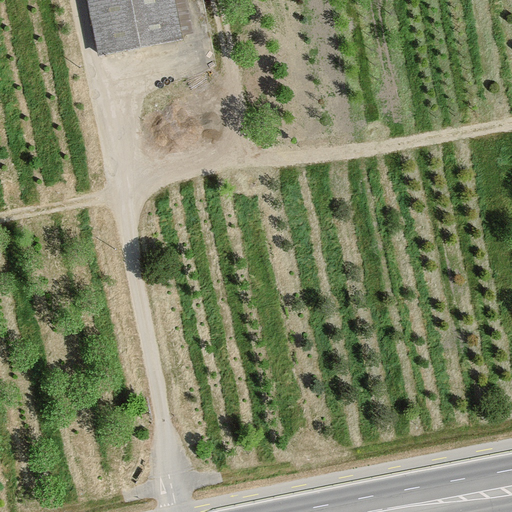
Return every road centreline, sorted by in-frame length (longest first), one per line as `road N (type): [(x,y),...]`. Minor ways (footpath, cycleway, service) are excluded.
road 1 (track): [(179,511),(80,0)]
road 2 (track): [(60,511),(511,423)]
road 3 (track): [(117,184),(511,125)]
road 4 (track): [(0,219),(119,194)]
